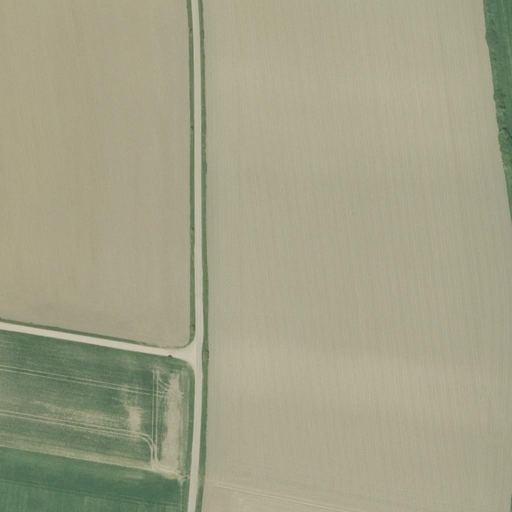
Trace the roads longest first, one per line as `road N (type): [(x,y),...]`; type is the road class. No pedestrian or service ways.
road 1 (unclassified): [(190,511),(198,359),(193,0)]
road 2 (track): [(198,359),(0,327)]
